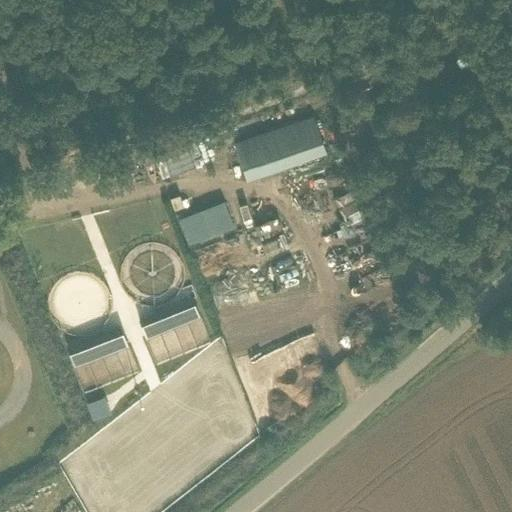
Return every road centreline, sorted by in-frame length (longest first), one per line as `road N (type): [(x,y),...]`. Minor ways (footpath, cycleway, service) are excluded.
road 1 (unclassified): [(243,511),(511,286)]
road 2 (track): [(511,134),(430,0)]
